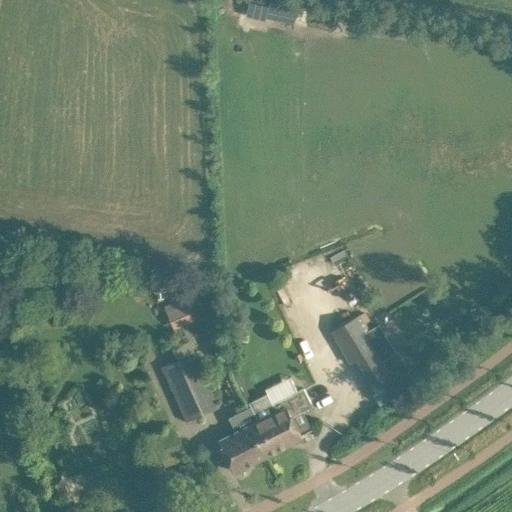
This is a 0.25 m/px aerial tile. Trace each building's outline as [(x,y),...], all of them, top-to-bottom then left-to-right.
[(280,8),(252,2),(251,1),(249,13),(278,20),(280,8)] [(194,318),(184,294),(161,304),(172,328),(180,324),(194,318)] [(358,314),(332,330),(337,338),(342,346),(351,361),(358,357),(378,390),(391,382),(393,381),(397,379),(396,377),(387,361),(385,358),(399,350),(382,322),(368,330),(364,324),(358,314)] [(219,405),(195,353),(163,367),(187,420),(219,405)] [(268,392),(249,401),(258,420),(259,420),(265,434),(258,438),(266,455),(303,436),(302,434),(313,429),(304,410),(316,404),(307,386),(273,403),(268,392)] [(235,470),(266,455),(258,438),(265,434),(259,420),(258,420),(219,440),(235,470)] [(152,436),(160,454),(181,444),(173,427),(152,436)] [(114,458),(67,479),(76,499),(123,478),(114,458)]
